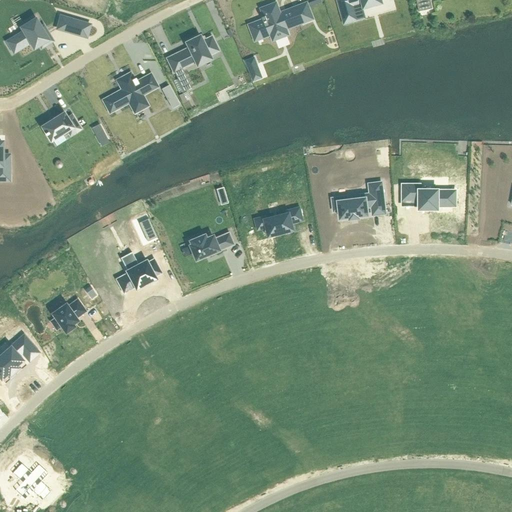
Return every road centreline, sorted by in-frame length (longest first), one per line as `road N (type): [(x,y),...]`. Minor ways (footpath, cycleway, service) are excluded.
road 1 (unclassified): [(0,434),(92,354),(231,282),(384,250),(511,255)]
road 2 (unclassified): [(511,472),(427,463),(363,469),(245,511)]
road 3 (unclassified): [(0,105),(196,0)]
